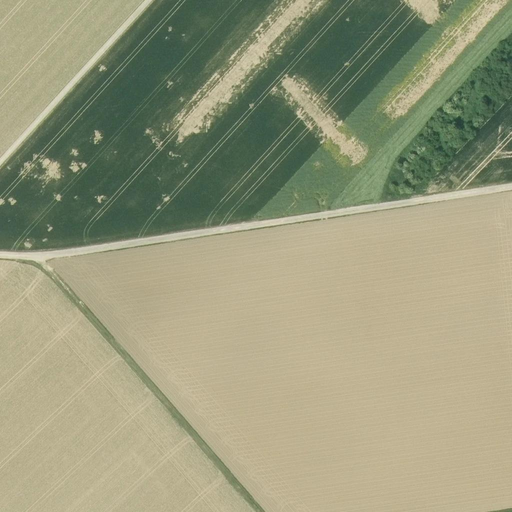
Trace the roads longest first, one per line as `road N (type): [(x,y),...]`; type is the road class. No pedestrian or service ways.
road 1 (unclassified): [(0,257),(44,262),(511,193)]
road 2 (track): [(262,511),(47,261)]
road 3 (track): [(0,162),(147,0)]
